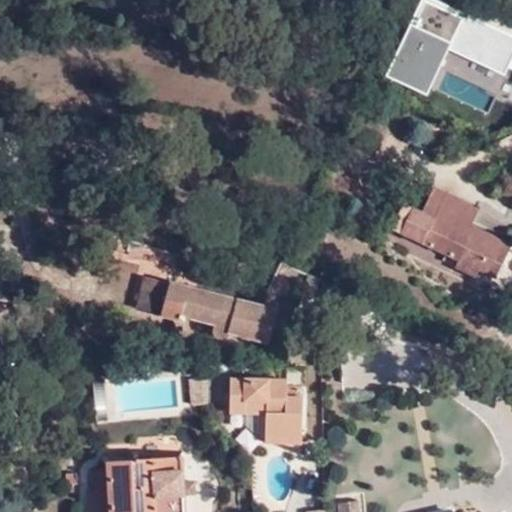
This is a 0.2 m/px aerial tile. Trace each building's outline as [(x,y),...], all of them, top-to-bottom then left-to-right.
[(506,77),(511,63),(511,30),(446,0),(421,0),(387,74),(428,93),(448,51),(506,77)] [(261,218),(269,199),(240,190),(233,208),(261,218)] [(432,191),(423,211),(410,238),(447,254),(460,261),(457,268),(476,277),(479,270),(496,277),(511,246),(511,244),(473,226),(479,214),(432,191)] [(410,238),(423,211),(405,203),(392,230),(410,238)] [(444,261),(457,268),(460,261),(447,254),(444,261)] [(269,339),(277,309),(154,277),(146,310),(178,318),(180,314),(214,324),(213,332),(219,337),(226,338),(228,335),(230,329),(269,339)] [(33,289),(33,281),(1,281),(0,289),(33,289)] [(0,333),(23,334),(22,310),(0,309),(0,333)] [(189,403),(211,403),(211,374),(189,374),(189,403)] [(227,407),(243,408),(263,410),(262,438),(285,440),(285,435),(298,435),(300,395),(299,394),(299,385),(284,384),(284,378),(229,375),(227,407)] [(263,410),(243,408),(242,421),(262,438),(263,410)] [(89,511),(180,511),(178,456),(101,460),(102,468),(91,469),(92,487),(89,488),(89,511)] [(357,511),(356,499),(354,499),(353,500),(338,502),(339,511),(357,511)]
